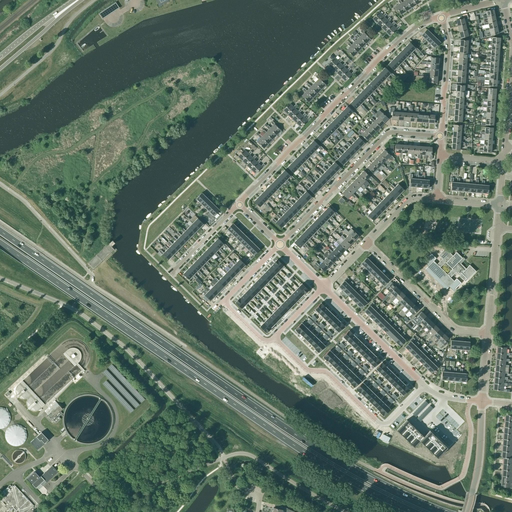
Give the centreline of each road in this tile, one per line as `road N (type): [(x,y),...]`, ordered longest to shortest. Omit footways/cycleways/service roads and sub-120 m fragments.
road 1 (trunk): [(437,511),(312,446),(0,230)]
road 2 (trunk): [(0,242),(306,454),(413,511)]
road 3 (residential): [(242,205),(382,51),(441,18)]
road 4 (residential): [(279,242),(383,135),(441,138)]
road 5 (residential): [(426,385),(393,421),(381,423),(281,334)]
road 6 (residential): [(487,334),(453,327),(365,243)]
road 7 (residential): [(426,385),(327,288)]
road 8 (unclassified): [(343,511),(250,455),(225,459)]
road 9 (residential): [(441,138),(448,56),(441,18)]
